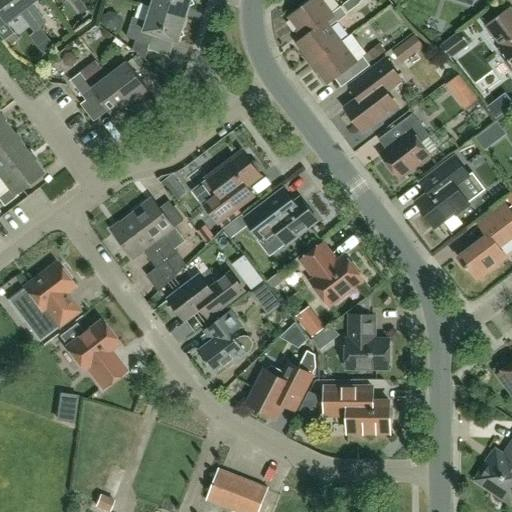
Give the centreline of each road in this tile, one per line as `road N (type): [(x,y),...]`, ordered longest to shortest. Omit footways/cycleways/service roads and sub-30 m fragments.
road 1 (residential): [(439,473),(335,477),(249,436),(183,373),(62,213)]
road 2 (residential): [(438,329),(420,275),(276,84)]
road 3 (residential): [(100,188),(169,158),(276,84)]
road 4 (residential): [(439,473),(438,329)]
